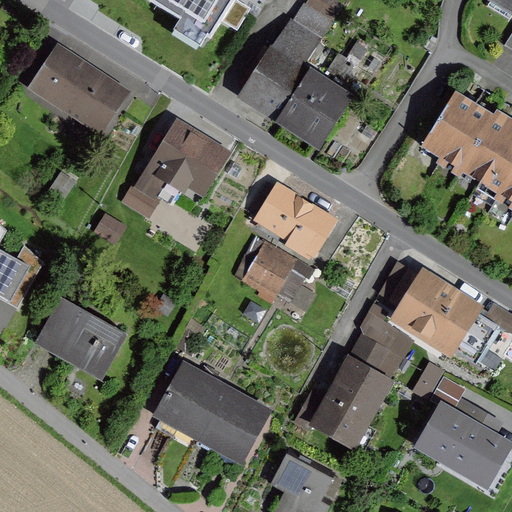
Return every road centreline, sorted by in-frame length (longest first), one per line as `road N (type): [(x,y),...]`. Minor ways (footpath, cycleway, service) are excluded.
road 1 (residential): [(51,6),(353,201)]
road 2 (residential): [(0,374),(170,511)]
road 3 (residential): [(353,201),(511,299)]
road 4 (residential): [(353,201),(450,56)]
